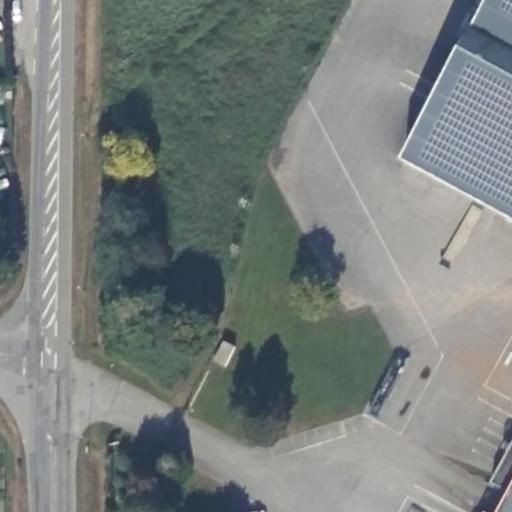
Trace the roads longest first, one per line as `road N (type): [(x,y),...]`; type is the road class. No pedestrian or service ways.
road 1 (secondary): [(60,0),(53,365)]
road 2 (secondary): [(53,365),(54,511)]
